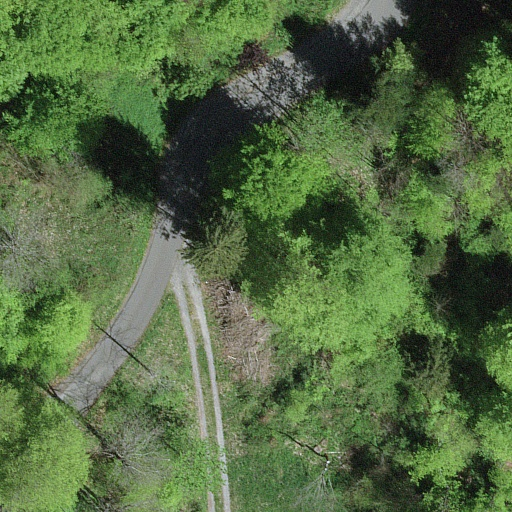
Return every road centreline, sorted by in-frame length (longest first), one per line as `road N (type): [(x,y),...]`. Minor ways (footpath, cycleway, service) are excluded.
road 1 (tertiary): [(397,0),(390,18),(213,122),(194,153),(142,311),(0,507)]
road 2 (track): [(164,246),(210,397),(217,511)]
